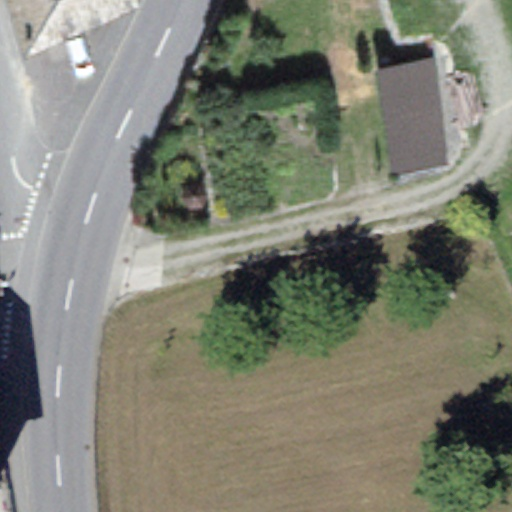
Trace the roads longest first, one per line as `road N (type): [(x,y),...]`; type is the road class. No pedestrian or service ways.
road 1 (track): [(83,227),(120,251),(162,260),(477,184)]
road 2 (primary): [(65,511),(60,384),(83,227)]
road 3 (primary): [(83,227),(182,0)]
road 4 (track): [(477,184),(500,119),(470,0)]
road 5 (residential): [(0,97),(22,183),(83,227)]
